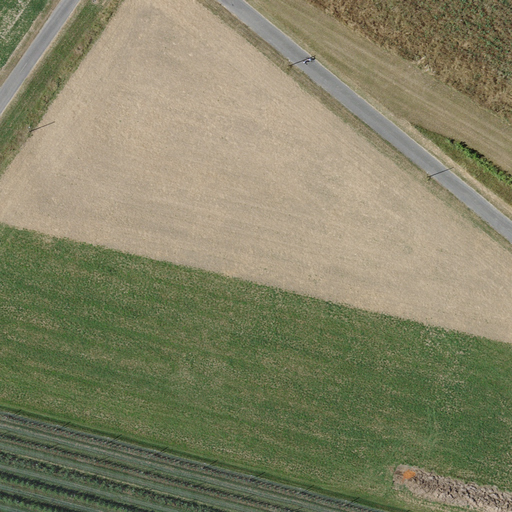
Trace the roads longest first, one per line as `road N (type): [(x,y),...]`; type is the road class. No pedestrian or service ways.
road 1 (unclassified): [(511,232),(230,0)]
road 2 (track): [(0,109),(73,0)]
